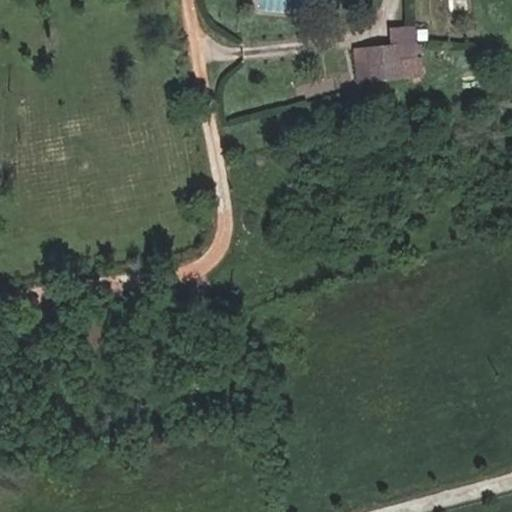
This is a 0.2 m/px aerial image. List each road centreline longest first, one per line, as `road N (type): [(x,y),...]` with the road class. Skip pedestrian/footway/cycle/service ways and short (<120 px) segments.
road 1 (track): [(0,305),(175,267),(211,248),(223,195),(187,0)]
road 2 (track): [(378,511),(511,477)]
